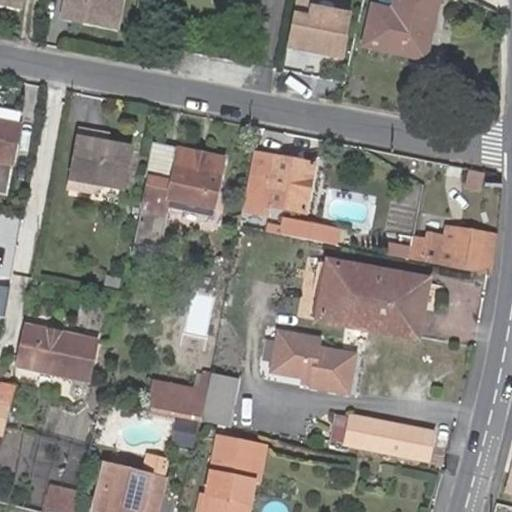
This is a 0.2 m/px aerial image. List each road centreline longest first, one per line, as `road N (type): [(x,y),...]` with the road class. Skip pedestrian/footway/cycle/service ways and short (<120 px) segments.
road 1 (residential): [(0,56),(511,147)]
road 2 (tertiary): [(511,261),(499,347),(456,511)]
